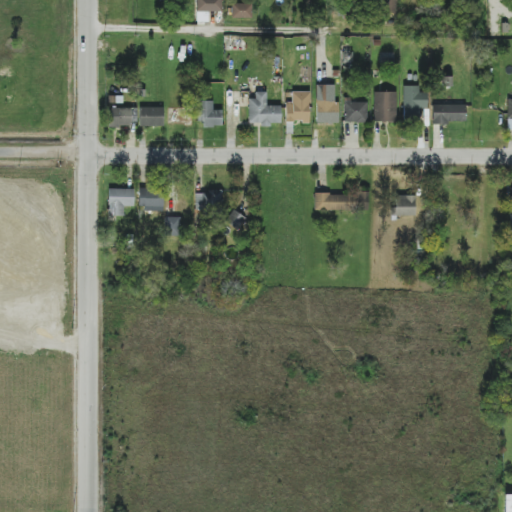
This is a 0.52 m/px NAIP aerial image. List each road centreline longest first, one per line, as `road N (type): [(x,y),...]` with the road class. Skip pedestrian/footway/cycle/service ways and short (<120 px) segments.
road 1 (residential): [(94,511),(90,0)]
road 2 (residential): [(511,155),(0,154)]
road 3 (residential): [(91,28),(372,31)]
